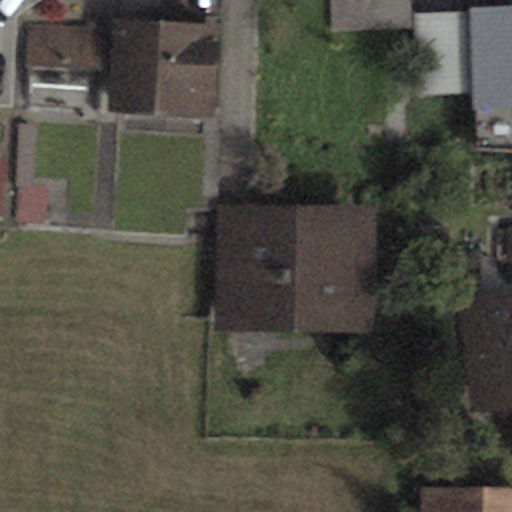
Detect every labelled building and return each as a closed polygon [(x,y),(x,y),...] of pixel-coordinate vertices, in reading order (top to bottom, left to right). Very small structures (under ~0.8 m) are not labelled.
[(398,0),(330,0),(331,28),(399,25),(398,0)] [(511,0),(478,0),(480,22),(481,85),(484,144),(511,145),(511,0)] [(120,30),(117,101),(205,105),(209,35),(196,35),(197,15),(152,12),(151,32),(120,30)] [(480,22),(420,24),(422,87),(481,85),(480,22)] [(28,29),(27,56),(102,60),(104,33),(28,29)] [(234,224),(234,310),(357,314),(358,223),(234,224)] [(511,306),(473,311),(483,395),(511,391),(511,306)] [(511,511),(511,500),(434,499),(434,511),(511,511)]
